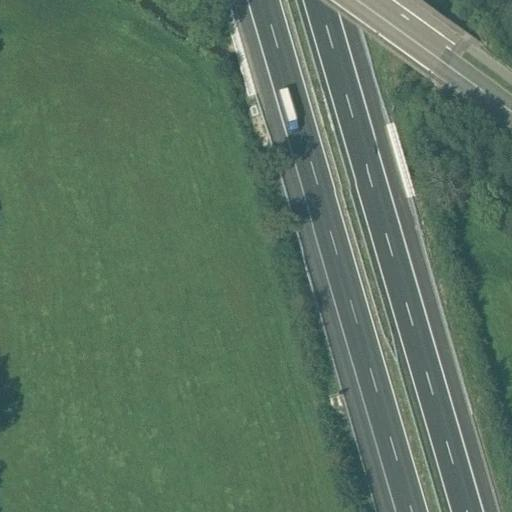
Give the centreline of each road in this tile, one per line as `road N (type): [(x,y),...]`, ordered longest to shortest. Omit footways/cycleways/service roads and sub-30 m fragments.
road 1 (motorway): [(463,511),(313,0)]
road 2 (motorway): [(255,0),(404,511)]
road 3 (secondary): [(511,118),(344,0)]
